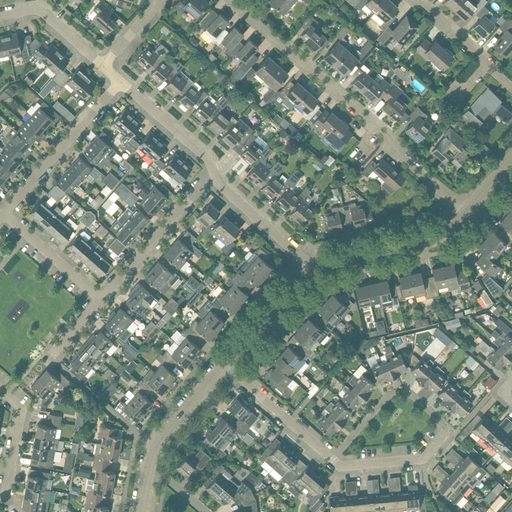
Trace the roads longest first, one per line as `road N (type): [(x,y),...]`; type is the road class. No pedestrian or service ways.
road 1 (residential): [(464,213),(388,134),(227,0)]
road 2 (residential): [(453,433),(423,458),(341,466),(225,365)]
road 3 (residential): [(3,213),(119,81)]
road 4 (residential): [(100,299),(213,172)]
road 5 (tertiary): [(313,267),(439,234),(464,213)]
road 6 (residential): [(213,172),(219,186),(313,267)]
road 7 (tertiary): [(148,470),(153,448),(225,365)]
road 8 (tertiary): [(225,365),(313,267)]
road 9 (residential): [(119,81),(213,172)]
road 10 (residential): [(100,299),(3,213)]
road 11 (residential): [(511,87),(416,0)]
road 12 (residential): [(0,17),(40,11),(103,66)]
